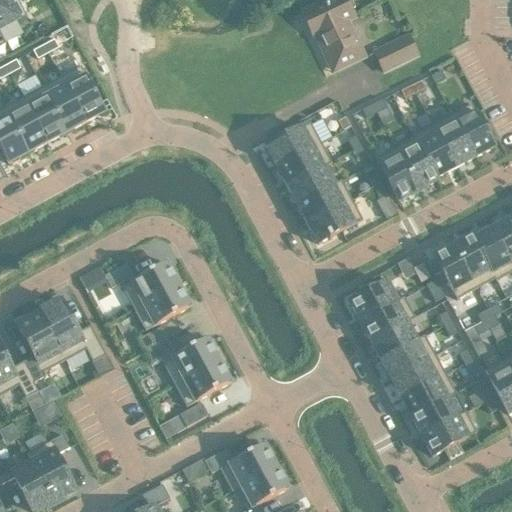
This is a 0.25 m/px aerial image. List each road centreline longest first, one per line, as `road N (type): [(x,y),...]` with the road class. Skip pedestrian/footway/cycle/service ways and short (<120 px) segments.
road 1 (residential): [(0,306),(158,221),(175,226),(274,409)]
road 2 (residential): [(511,173),(299,287)]
road 3 (residential): [(299,287),(235,167),(199,142),(150,137)]
road 4 (residential): [(274,409),(85,510)]
road 5 (residential): [(150,137),(0,212)]
road 6 (residential): [(413,499),(341,373)]
road 7 (residential): [(126,0),(128,62),(150,137)]
